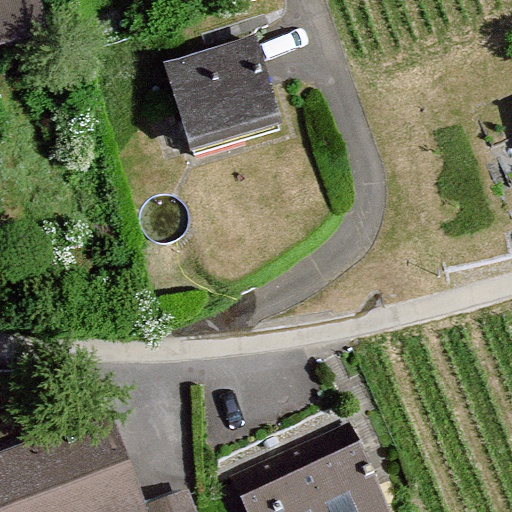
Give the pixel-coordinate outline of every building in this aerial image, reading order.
[(0,6),(0,54),(11,52),(0,6)] [(228,41),(142,61),(164,149),(249,128),(228,41)] [(511,107),(500,112),(511,144),(511,107)] [(0,511),(114,511),(83,416),(0,443),(0,511)] [(359,511),(324,429),(206,481),(219,511),(359,511)] [(162,511),(194,511),(191,503),(162,511)]
